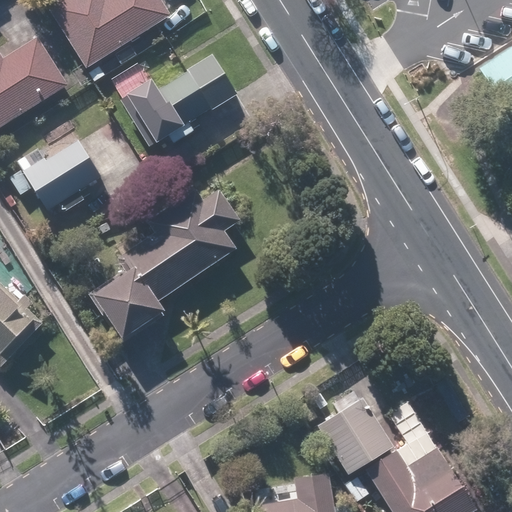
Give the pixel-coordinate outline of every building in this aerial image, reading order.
[(56,0),(43,8),(80,72),(169,21),(156,0),(56,0)] [(0,128),(66,87),(36,38),(0,60),(0,59),(0,128)] [(511,48),(475,71),(500,112),(511,105),(511,48)] [(155,145),(164,140),(169,149),(191,136),(186,127),(235,97),(212,59),(152,94),(146,83),(126,95),(155,145)] [(12,163),(18,174),(7,180),(18,200),(28,194),(39,214),(53,207),(58,217),(83,204),(78,193),(99,182),(77,143),(44,163),(37,150),(12,163)] [(162,318),(153,305),(234,253),(221,233),(236,224),(216,192),(200,202),(194,193),(103,250),(118,274),(84,296),(117,347),(162,318)] [(0,262),(0,368),(40,327),(25,312),(32,304),(25,297),(30,292),(0,262)] [(343,479),(357,470),(383,511),(474,511),(423,429),(390,449),(359,400),(313,429),(343,479)] [(350,511),(350,506),(329,508),(325,475),(250,484),(253,511),(350,511)]
